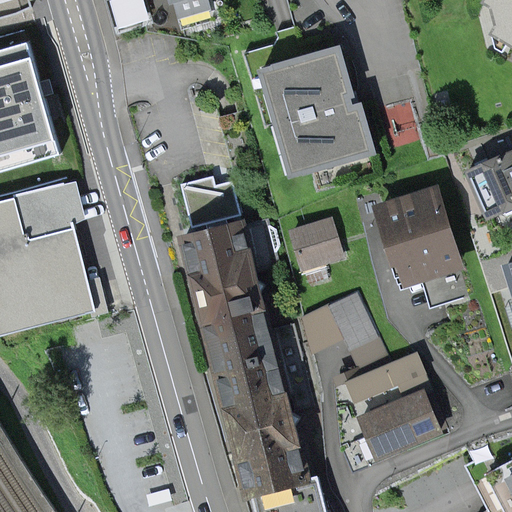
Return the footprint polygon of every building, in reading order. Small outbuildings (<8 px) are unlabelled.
[(208,0),(161,0),(165,12),(208,0)] [(511,0),(481,0),(482,2),(491,7),(496,26),(491,33),(511,46),(511,0)] [(0,171),(61,154),(42,88),(29,42),(0,50),(0,171)] [(338,53),(256,76),(285,180),(375,155),(360,101),(352,103),(338,53)] [(469,172),(490,217),(502,212),(508,215),(511,212),(511,152),(492,162),(469,172)] [(66,184),(0,200),(0,335),(98,310),(78,231),(66,184)] [(398,260),(405,283),(425,276),(460,265),(436,191),(381,209),(398,260)] [(342,256),(331,221),(293,232),(304,268),(342,256)] [(323,511),(310,482),(241,226),(185,240),(204,317),(246,485),(258,511),(323,511)] [(469,294),(460,265),(425,276),(435,305),(469,294)] [(348,382),(364,420),(432,391),(416,354),(391,365),(360,293),(330,306),(361,376),(348,382)] [(365,421),(380,456),(447,427),(432,391),(364,420),(365,421)] [(506,511),(511,511),(511,461),(487,474),(506,511)]
